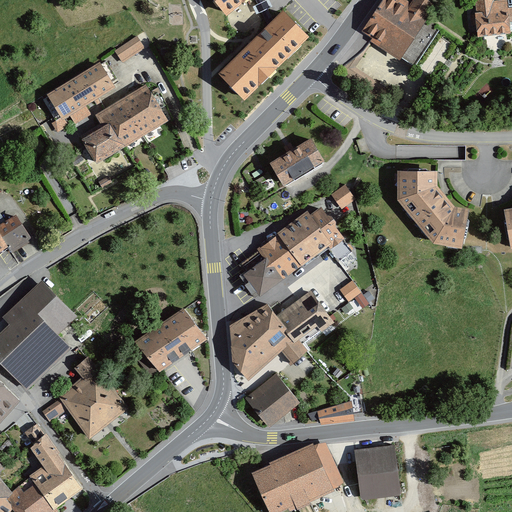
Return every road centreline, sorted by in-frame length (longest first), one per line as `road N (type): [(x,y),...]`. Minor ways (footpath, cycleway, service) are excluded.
road 1 (tertiary): [(212,413),(244,435),(272,441),(511,412)]
road 2 (residential): [(0,293),(152,199),(176,192),(211,201)]
road 3 (residential): [(511,138),(398,129),(363,112),(316,72)]
road 4 (tertiary): [(212,413),(221,374),(211,201)]
road 5 (residential): [(194,0),(204,28),(208,144),(221,169)]
road 6 (tertiary): [(108,508),(212,413)]
road 7 (tertiary): [(221,169),(316,72)]
road 8 (residential): [(108,508),(28,402)]
